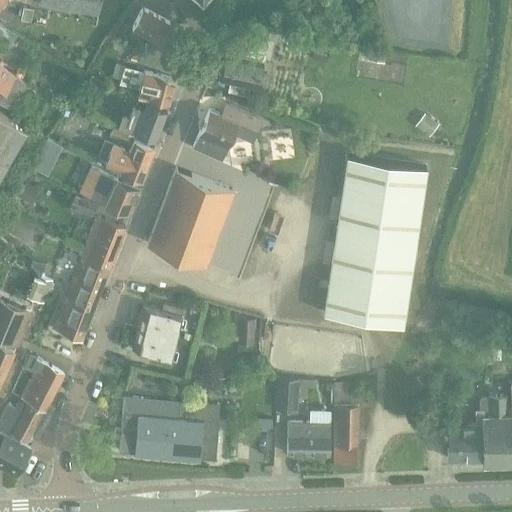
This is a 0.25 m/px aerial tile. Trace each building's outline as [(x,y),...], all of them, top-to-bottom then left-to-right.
[(98,13),(100,0),(39,0),(39,1),(98,13)] [(24,6),(21,18),(31,20),(33,8),(24,6)] [(160,42),(170,22),(142,8),(132,27),(133,28),(131,31),(135,33),(136,30),(160,42)] [(228,91),(247,96),(250,85),(256,86),(260,70),(267,43),(235,35),(234,35),(230,53),(225,51),(223,61),(219,77),(230,80),(228,91)] [(317,40),(315,51),(328,54),(330,42),(317,40)] [(370,49),(368,59),(383,62),(385,52),(370,49)] [(0,100),(8,107),(26,84),(0,63),(0,100)] [(120,83),(140,89),(138,97),(167,105),(175,80),(125,65),(120,83)] [(193,146),(222,159),(233,134),(252,142),(262,118),(230,104),(226,116),(209,109),(193,146)] [(128,134),(155,144),(166,113),(146,105),(144,111),(133,107),(129,117),(122,114),(117,129),(113,127),(110,136),(126,142),(128,134)] [(0,173),(11,155),(25,129),(0,112),(0,173)] [(426,112),(417,124),(430,135),(439,123),(426,112)] [(42,146),(33,164),(48,172),(57,154),(62,145),(47,137),(42,146)] [(104,143),(97,161),(122,171),(120,174),(141,182),(154,149),(134,141),(129,153),(104,143)] [(347,154),(323,312),(403,324),(427,166),(347,154)] [(90,170),(79,193),(73,208),(94,216),(100,201),(130,214),(141,189),(123,182),(91,167),(90,170)] [(204,263),(233,188),(177,167),(148,242),(204,263)] [(26,181),(18,195),(29,201),(37,187),(26,181)] [(97,216),(80,257),(109,268),(125,227),(97,216)] [(80,257),(53,327),(81,338),(109,268),(80,257)] [(32,259),(30,264),(38,274),(41,276),(46,265),(32,259)] [(27,294),(31,295),(30,297),(44,302),(52,281),(39,276),(38,278),(34,276),(27,294)] [(0,334),(18,343),(30,315),(0,301),(0,334)] [(142,306),(137,327),(175,337),(182,309),(163,304),(162,311),(142,306)] [(232,315),(230,341),(254,343),(256,317),(232,315)] [(168,365),(175,337),(137,327),(131,349),(151,354),(150,360),(168,365)] [(511,328),(503,329),(504,350),(511,350),(511,328)] [(0,385),(14,353),(0,346),(0,385)] [(34,371),(21,396),(44,409),(64,373),(49,364),(37,358),(38,355),(32,353),(30,352),(29,354),(24,366),(34,371)] [(299,374),(279,373),(278,408),(297,409),(299,374)] [(358,405),(359,388),(359,382),(335,382),(335,404),(333,465),(357,465),(358,405)] [(447,426),(448,458),(483,458),(483,465),(511,464),(511,382),(511,383),(511,415),(507,415),(507,395),(489,395),(489,398),(482,399),(482,410),(476,410),(477,423),(467,423),(467,426),(447,426)] [(219,420),(213,420),(214,402),(124,395),(119,451),(216,459),(219,420)] [(4,409),(0,416),(0,426),(4,428),(3,429),(26,442),(44,409),(21,396),(15,406),(7,402),(6,404),(4,409)] [(260,418),(259,427),(272,427),(273,418),(260,418)] [(287,453),(309,454),(330,454),(331,423),(288,422),(287,453)] [(0,465),(16,473),(29,448),(0,432),(0,465)]
